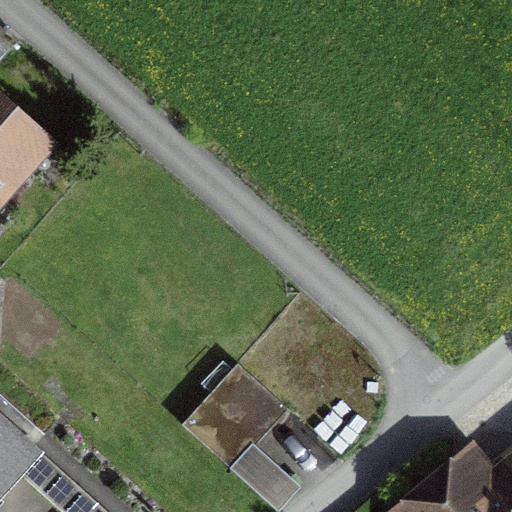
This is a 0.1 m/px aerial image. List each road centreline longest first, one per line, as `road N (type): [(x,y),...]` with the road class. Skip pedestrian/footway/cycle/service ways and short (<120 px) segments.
road 1 (residential): [(452,398),(6,0)]
road 2 (residential): [(452,398),(316,511)]
